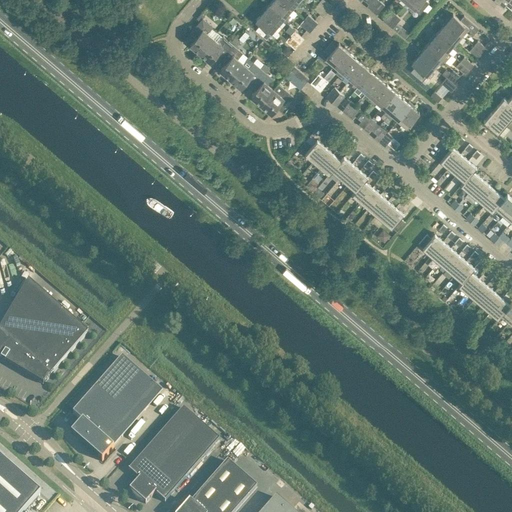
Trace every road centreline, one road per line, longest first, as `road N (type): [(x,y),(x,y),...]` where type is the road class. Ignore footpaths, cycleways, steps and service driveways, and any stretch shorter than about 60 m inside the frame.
road 1 (primary): [(511,459),(0,21)]
road 2 (unclassified): [(511,424),(336,275),(242,175),(36,0)]
road 3 (tertiary): [(436,511),(0,136)]
road 4 (residential): [(200,0),(176,31),(177,53),(255,123),(339,118),(399,170)]
road 5 (unclassified): [(116,511),(0,410)]
road 6 (residential): [(511,267),(399,170)]
